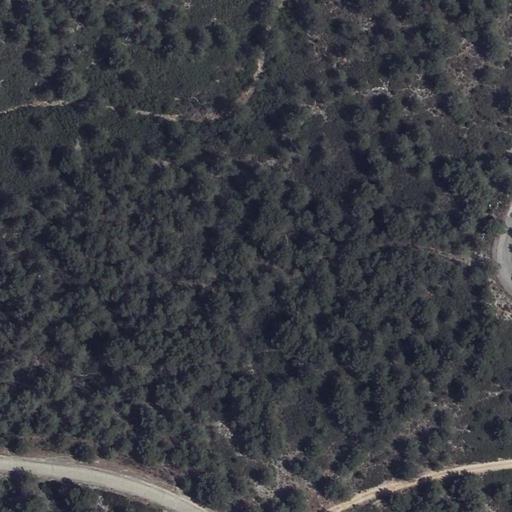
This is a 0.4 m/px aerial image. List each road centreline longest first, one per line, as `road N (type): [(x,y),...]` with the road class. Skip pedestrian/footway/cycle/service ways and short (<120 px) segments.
road 1 (unclassified): [(192,511),(99,478),(0,465)]
road 2 (track): [(334,511),(424,478),(511,463)]
